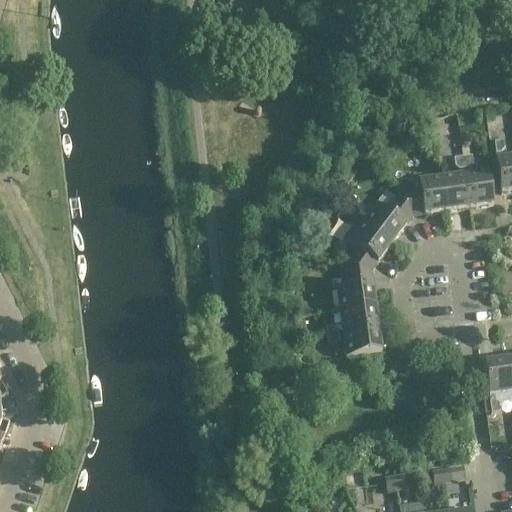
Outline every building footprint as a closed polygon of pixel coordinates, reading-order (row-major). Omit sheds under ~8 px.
[(218,0),(216,6),(240,13),(244,0),(218,0)] [(495,155),(500,154),(503,150),(502,142),(493,143),(495,155)] [(462,158),(464,170),(469,169),(472,165),(471,157),(462,158)] [(511,157),(496,160),(500,195),(511,193),(511,157)] [(464,170),(462,158),(454,159),(455,168),(459,171),(464,170)] [(454,159),(439,161),(442,178),(447,214),(470,211),(465,175),(464,170),(459,171),(455,168),(454,159)] [(470,211),(493,208),(488,172),(465,175),(470,211)] [(442,178),(419,181),(420,193),(399,196),(412,219),(447,214),(442,178)] [(399,196),(386,213),(377,206),(363,225),(391,246),(412,219),(399,196)] [(363,225),(348,243),(357,250),(344,267),(370,274),(391,246),(363,225)] [(344,267),(347,289),(336,290),(339,313),(375,308),(370,274),(344,267)] [(378,331),(375,308),(339,313),(342,336),(378,331)] [(324,330),(325,339),(336,337),(336,332),(332,329),(324,330)] [(342,336),(345,359),(381,355),(378,331),(342,336)] [(337,342),(336,337),(325,339),(326,347),(334,347),(337,342)] [(484,365),(488,399),(511,395),(507,362),(484,365)] [(498,405),(494,402),(489,403),(490,415),(499,414),(498,405)] [(0,439),(3,441),(9,425),(1,423),(0,413),(0,439)] [(462,470),(440,473),(442,486),(464,483),(462,470)] [(440,473),(432,474),(433,487),(442,486),(440,473)] [(393,480),(394,493),(404,491),(402,479),(393,480)] [(394,493),(393,480),(383,481),(385,494),(394,493)]
